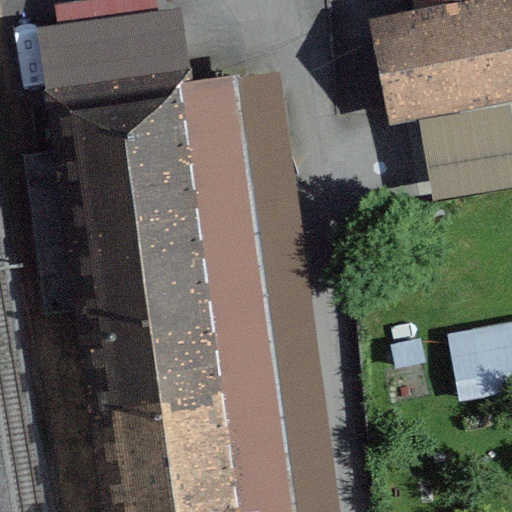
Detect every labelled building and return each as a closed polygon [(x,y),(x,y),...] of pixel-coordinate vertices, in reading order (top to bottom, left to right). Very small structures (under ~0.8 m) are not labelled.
[(400,111),(511,89),(511,55),(501,0),(420,0),(425,23),(385,31),(400,111)] [(50,31),(66,151),(25,156),(47,315),(89,309),(117,511),(302,511),(243,78),(178,87),(169,14),(50,31)] [(340,511),(279,74),(243,78),(302,511),(340,511)] [(511,186),(511,89),(427,106),(445,199),(511,186)] [(511,385),(511,355),(479,362),(484,391),(511,385)]
